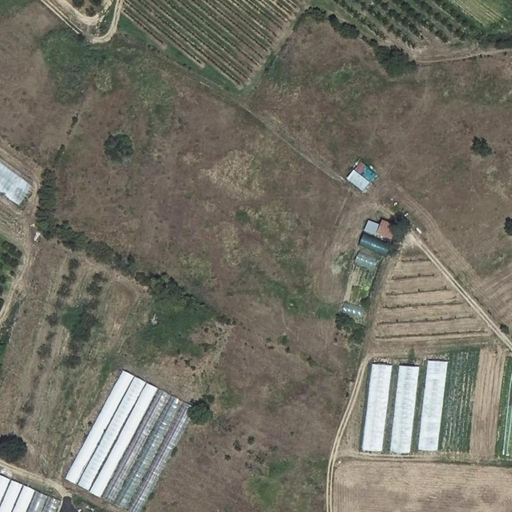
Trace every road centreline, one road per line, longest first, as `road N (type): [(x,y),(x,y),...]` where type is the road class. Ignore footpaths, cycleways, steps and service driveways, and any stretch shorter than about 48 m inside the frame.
road 1 (track): [(511,49),(405,60),(319,5),(308,6),(247,91),(114,26)]
road 2 (track): [(511,342),(415,239),(393,260),(379,292),(331,461),(329,511)]
